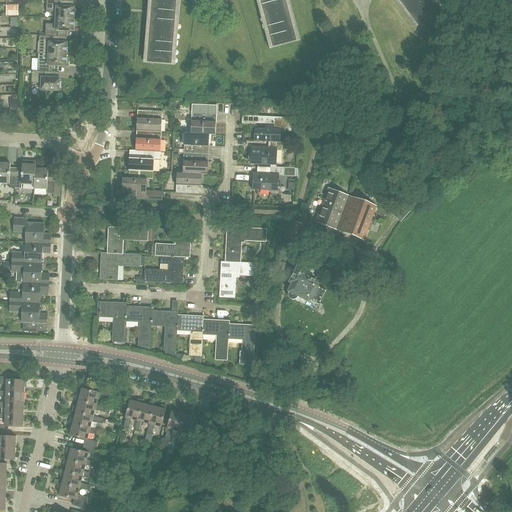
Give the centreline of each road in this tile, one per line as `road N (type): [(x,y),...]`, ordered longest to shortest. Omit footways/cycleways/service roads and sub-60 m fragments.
road 1 (tertiary): [(434,492),(300,416),(167,374),(62,356)]
road 2 (residential): [(232,109),(228,177),(210,199),(204,286),(186,298),(68,287)]
road 3 (unclassified): [(88,168),(108,133),(114,0)]
road 4 (unclassified): [(26,495),(62,356)]
